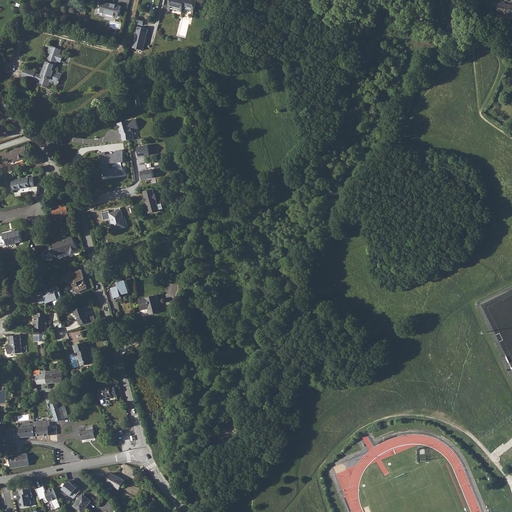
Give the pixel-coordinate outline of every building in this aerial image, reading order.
[(171,0),(170,8),(171,8),(182,11),(183,8),(192,10),(194,10),(196,0),(171,0)] [(501,0),(499,0),(496,12),(501,13),(502,11),(506,12),(506,13),(511,14),(511,4),(504,3),(504,1),(501,0)] [(104,1),(101,12),(119,16),(122,5),(104,1)] [(138,26),(133,47),(144,49),(149,28),(138,26)] [(26,67),(22,76),(33,80),(33,79),(39,81),(40,81),(40,82),(48,85),(50,81),(58,84),(62,74),(54,71),(58,60),(60,61),(63,55),(60,54),(61,50),(49,45),(47,51),(49,52),(44,68),(46,68),(45,71),(44,71),(42,75),(41,75),(35,73),(34,72),(35,70),(26,67)] [(130,120),(118,123),(120,130),(121,130),(122,133),(123,141),(134,139),(133,132),(133,130),(139,128),(136,119),(130,121),(130,120)] [(1,122),(0,122),(0,137),(8,135),(7,130),(3,131),(1,122)] [(149,145),(139,146),(140,157),(151,155),(149,145)] [(8,160),(14,158),(15,160),(29,156),(25,146),(6,153),(5,150),(0,152),(0,159),(3,159),(2,158),(7,156),(8,160)] [(122,162),(125,161),(123,150),(116,151),(116,154),(113,154),(109,155),(109,158),(106,158),(105,155),(100,158),(101,167),(103,167),(104,175),(119,174),(121,174),(125,174),(124,167),(122,167),(122,162)] [(153,169),(142,171),(143,179),(154,178),(153,169)] [(33,177),(12,181),(13,189),(35,186),(33,177)] [(153,190),(143,192),(145,197),(144,197),(145,203),(146,203),(147,208),(149,208),(150,213),(159,210),(156,199),(157,199),(155,194),(154,194),(153,190)] [(55,208),(53,208),(55,217),(69,214),(67,205),(63,206),(55,208)] [(108,211),(103,213),(106,220),(108,219),(110,219),(111,223),(113,231),(122,228),(122,227),(126,226),(123,218),(122,218),(119,208),(114,210),(115,213),(113,213),(108,214),(108,211)] [(49,229),(46,244),(50,245),(51,237),(55,237),(56,230),(49,229)] [(11,232),(3,234),(4,238),(7,239),(8,245),(23,242),(21,231),(17,231),(16,230),(13,230),(14,232),(12,232),(11,232)] [(70,237),(53,244),(57,255),(69,251),(70,255),(76,252),(70,237)] [(88,288),(82,270),(70,275),(75,287),(78,285),(80,292),(88,288)] [(130,293),(127,279),(118,282),(119,286),(113,288),(116,299),(123,297),(122,295),(130,293)] [(62,297),(58,285),(46,291),(48,295),(38,299),(40,303),(43,304),(47,302),(47,304),(62,297)] [(158,300),(157,296),(157,295),(146,298),(139,300),(141,309),(148,308),(150,314),(161,311),(158,300)] [(78,321),(80,325),(85,323),(86,325),(96,322),(95,316),(90,318),(86,307),(85,307),(80,309),(80,308),(75,310),(77,317),(78,317),(79,320),(78,321)] [(46,328),(46,324),(46,321),(47,321),(47,317),(48,317),(48,313),(37,312),(37,317),(36,316),(36,321),(35,321),(35,327),(46,328)] [(21,334),(12,335),(11,337),(11,345),(9,345),(8,347),(8,350),(9,350),(9,352),(8,353),(9,353),(22,352),(21,334)] [(86,364),(85,361),(91,360),(89,353),(88,353),(87,349),(89,349),(87,342),(81,344),(80,343),(74,345),(76,352),(78,352),(79,356),(78,356),(81,366),(86,364)] [(63,369),(46,371),(47,383),(64,382),(64,381),(63,372),(63,369)] [(34,370),(34,375),(37,375),(37,379),(34,379),(35,384),(47,383),(46,371),(46,370),(41,370),(40,370),(34,370)] [(98,390),(100,400),(105,398),(117,395),(114,387),(110,388),(109,386),(98,390)] [(66,410),(63,411),(61,406),(59,407),(56,399),(50,401),(56,421),(65,418),(68,417),(66,410)] [(236,434),(239,430),(242,426),(242,425),(236,420),(229,429),(236,434)] [(49,421),(34,421),(35,422),(35,436),(57,434),(56,426),(49,426),(49,421)] [(35,436),(35,422),(30,423),(30,422),(22,422),(23,425),(20,425),(20,428),(21,437),(35,436)] [(85,430),(85,427),(80,427),(82,440),(95,438),(93,428),(85,430)] [(382,427),(373,433),(376,438),(385,432),(382,427)] [(9,431),(7,431),(7,438),(15,437),(14,428),(8,428),(9,431)] [(0,443),(0,448),(14,451),(15,446),(6,444),(0,443)] [(27,453),(10,457),(10,460),(12,468),(29,465),(27,453)] [(111,473),(106,482),(119,489),(124,480),(111,473)] [(74,497),(81,489),(78,487),(79,486),(75,483),(74,484),(72,482),(69,480),(63,488),(74,497)] [(44,486),(36,489),(40,499),(44,497),(46,502),(51,500),(55,509),(62,506),(54,487),(46,491),(44,486)] [(21,507),(35,505),(33,488),(19,489),(21,507)] [(83,494),(74,505),(81,511),(82,511),(91,501),(83,494)]
